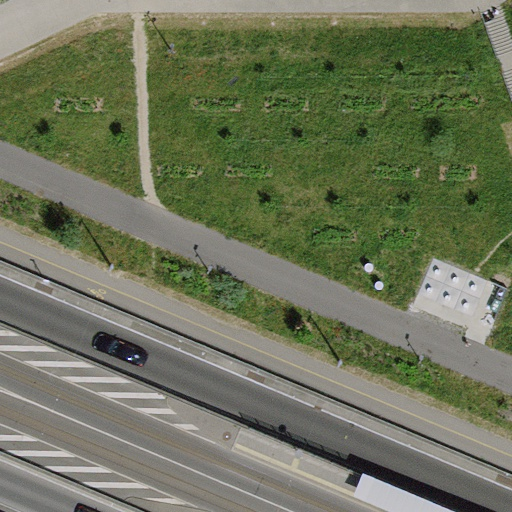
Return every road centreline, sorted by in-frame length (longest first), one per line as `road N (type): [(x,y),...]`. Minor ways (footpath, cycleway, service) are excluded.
road 1 (primary): [(511,509),(0,296)]
road 2 (tertiary): [(292,511),(86,425)]
